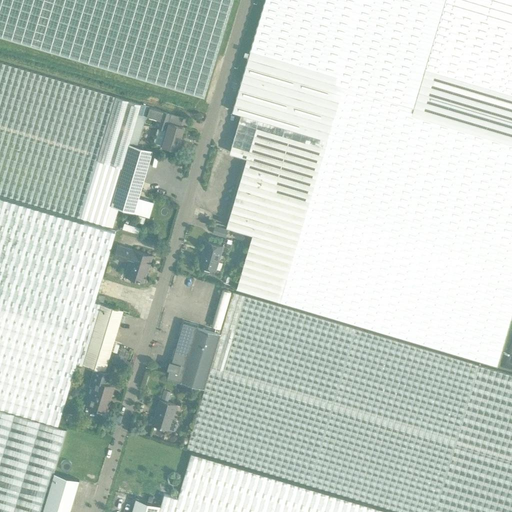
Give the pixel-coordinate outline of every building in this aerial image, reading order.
[(0,0),(0,35),(202,95),(213,56),(230,0),(0,0)] [(265,0),(233,111),(242,113),(284,126),(252,233),(237,287),(497,364),(511,311),(511,144),(411,115),(411,113),(415,101),(444,0),(265,0)] [(511,0),(444,0),(415,101),(411,113),(511,142),(511,0)] [(128,143),(137,145),(148,106),(140,104),(0,62),(0,193),(104,225),(112,227),(117,210),(125,212),(126,207),(137,210),(141,197),(137,196),(114,189),(128,143)] [(183,125),(179,124),(181,117),(162,112),(160,120),(164,121),(162,127),(166,129),(161,144),(176,149),(183,125)] [(230,219),(228,226),(252,233),(284,126),(242,113),(230,152),(247,157),(229,218),(230,218),(230,219)] [(151,149),(137,145),(128,143),(114,189),(137,196),(151,149)] [(75,361),(93,300),(113,231),(0,197),(0,406),(56,423),(75,361)] [(216,225),(213,233),(225,236),(228,228),(216,225)] [(216,270),(223,246),(207,241),(206,241),(207,242),(200,265),(216,270)] [(145,270),(150,254),(132,248),(132,249),(116,244),(113,255),(125,259),(126,256),(129,257),(124,274),(143,279),(146,270),(145,270)] [(233,291),(221,333),(205,388),(187,447),(405,511),(511,511),(511,374),(479,364),(233,291)] [(122,308),(93,300),(75,361),(104,370),(122,308)] [(205,388),(221,333),(199,326),(184,321),(167,378),(181,382),(182,381),(205,388)] [(104,410),(112,385),(108,383),(111,373),(93,367),(88,385),(92,386),(86,405),(104,410)] [(155,424),(171,428),(175,429),(176,429),(178,423),(177,421),(173,420),(178,404),(160,399),(158,407),(160,408),(155,424)] [(0,511),(42,511),(55,472),(67,430),(0,409),(0,511)] [(392,511),(191,452),(178,497),(164,493),(161,505),(158,511),(392,511)] [(69,511),(80,480),(55,472),(42,511),(69,511)] [(131,511),(158,511),(161,505),(136,497),(131,511)]
